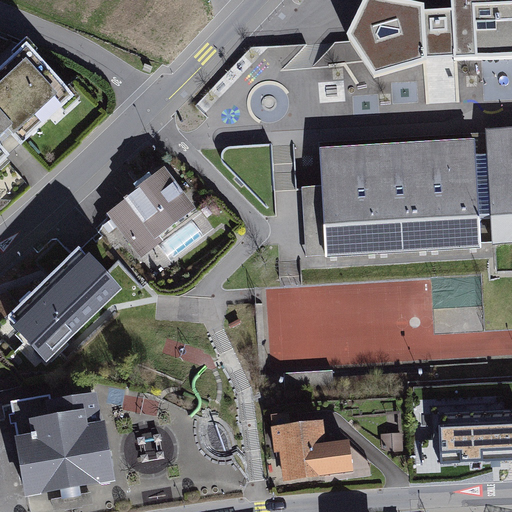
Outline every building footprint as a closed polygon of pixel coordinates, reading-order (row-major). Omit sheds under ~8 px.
[(511,0),(438,0),(425,1),(424,0),(359,0),(346,26),(375,71),(428,55),(428,51),(455,49),(455,59),(511,57),(511,0)] [(0,158),(12,148),(0,134),(0,129),(6,123),(21,140),(76,89),(27,32),(0,57),(0,158)] [(511,81),(496,81),(496,99),(511,99),(511,81)] [(476,132),(321,142),(328,254),(482,244),(480,209),(491,208),(493,238),(511,237),(511,121),(486,123),(488,151),(477,151),(476,132)] [(164,164),(105,210),(142,257),(164,239),(160,233),(197,205),(164,164)] [(13,315),(10,318),(46,357),(125,282),(88,243),(85,246),(78,239),(6,307),(13,315)] [(333,369),(285,371),(285,394),(334,393),(333,369)] [(50,391),(10,397),(26,490),(116,476),(106,413),(103,414),(98,387),(51,394),(50,391)] [(435,432),(419,433),(420,459),(436,458),(436,463),(511,459),(511,398),(433,402),(435,432)] [(324,415),(271,422),(275,450),(281,449),(284,478),(355,468),(350,434),(327,437),(324,415)] [(403,451),(402,432),(381,433),(382,449),(393,452),(403,451)]
